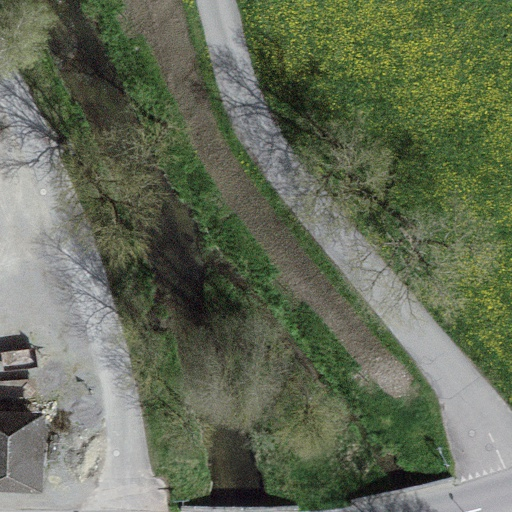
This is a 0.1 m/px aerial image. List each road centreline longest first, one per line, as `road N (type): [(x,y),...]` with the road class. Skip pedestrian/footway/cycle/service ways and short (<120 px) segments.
road 1 (residential): [(511,483),(482,419),(265,137),(215,0)]
road 2 (residential): [(0,68),(62,187),(133,442),(143,511)]
